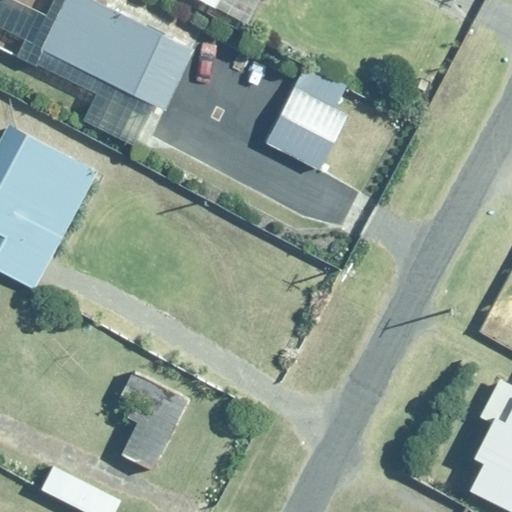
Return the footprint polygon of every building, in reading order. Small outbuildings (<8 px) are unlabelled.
[(192,48),(98,0),(55,0),(33,44),(161,109),(192,48)] [(193,0),(242,26),(256,0),(193,0)] [(347,110),(291,83),(261,142),(318,170),(347,110)] [(93,169),(3,122),(0,128),(0,272),(31,288),(93,169)] [(191,394),(137,363),(110,409),(134,423),(119,449),(150,466),(191,394)] [(511,511),(511,383),(495,373),(473,413),(486,420),(464,458),(475,464),(460,489),(501,511),(511,511)] [(109,511),(119,494),(53,458),(36,490),(76,511),(109,511)]
